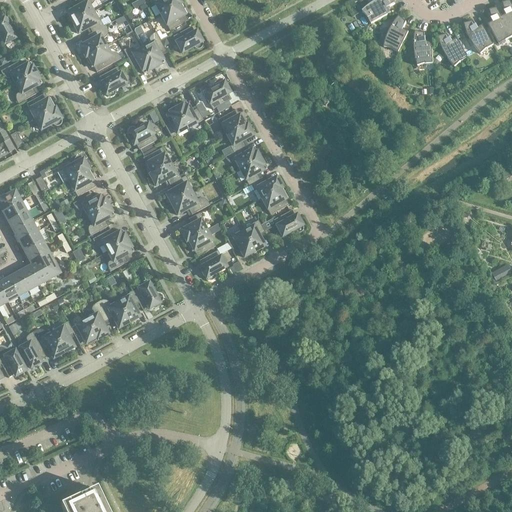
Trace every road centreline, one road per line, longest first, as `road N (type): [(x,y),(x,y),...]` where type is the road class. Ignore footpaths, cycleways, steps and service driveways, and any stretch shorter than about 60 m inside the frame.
road 1 (residential): [(194,306),(323,239),(225,57)]
road 2 (residential): [(0,412),(197,311)]
road 3 (residential): [(194,306),(95,127)]
road 4 (residential): [(95,127),(225,57)]
road 5 (residential): [(219,450),(226,395),(219,356),(197,311)]
road 6 (residential): [(95,127),(25,0)]
road 7 (residential): [(225,57),(332,0)]
